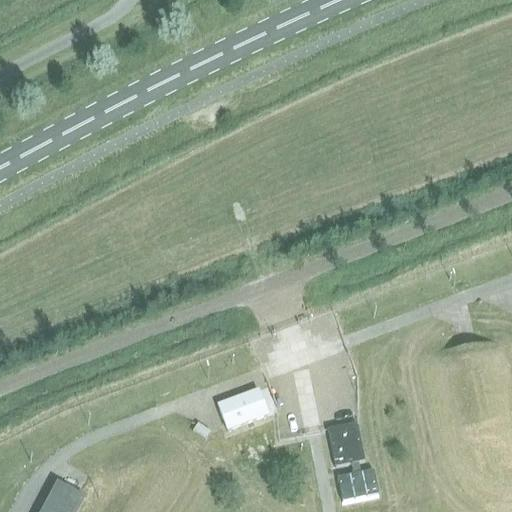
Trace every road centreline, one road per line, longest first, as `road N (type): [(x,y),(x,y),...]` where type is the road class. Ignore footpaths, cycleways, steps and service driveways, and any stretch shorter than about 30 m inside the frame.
road 1 (unclassified): [(0,395),(107,343),(511,192)]
road 2 (secondary): [(0,170),(337,0)]
road 3 (unclassified): [(0,79),(132,0)]
